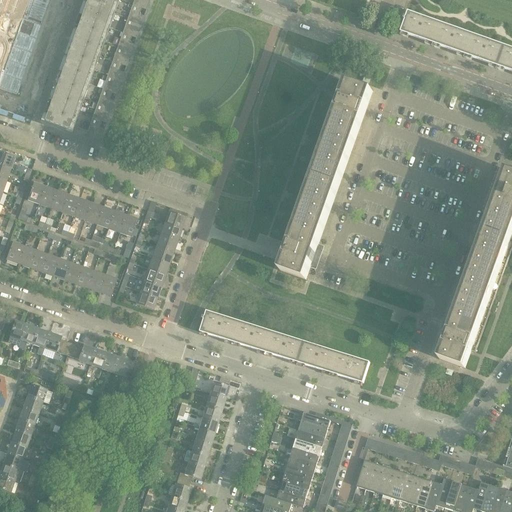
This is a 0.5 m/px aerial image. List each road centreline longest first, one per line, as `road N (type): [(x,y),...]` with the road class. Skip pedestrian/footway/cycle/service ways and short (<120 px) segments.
road 1 (residential): [(161,345),(209,208),(0,127)]
road 2 (residential): [(445,294),(334,255),(406,55)]
road 3 (residential): [(445,294),(511,112)]
road 4 (residential): [(0,289),(161,345)]
road 5 (residential): [(399,421),(456,440),(511,370)]
road 6 (residential): [(218,511),(260,377)]
road 7 (residential): [(399,421),(445,294)]
